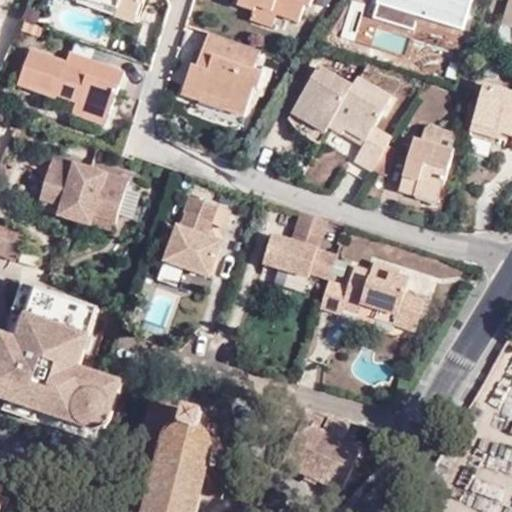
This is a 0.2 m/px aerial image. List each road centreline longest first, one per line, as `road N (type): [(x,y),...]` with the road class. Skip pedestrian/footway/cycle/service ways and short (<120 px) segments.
road 1 (residential): [(511,254),(458,245),(151,144),(149,97),(181,28)]
road 2 (tertiary): [(386,511),(498,311)]
road 3 (unclassified): [(90,511),(94,463),(0,435)]
